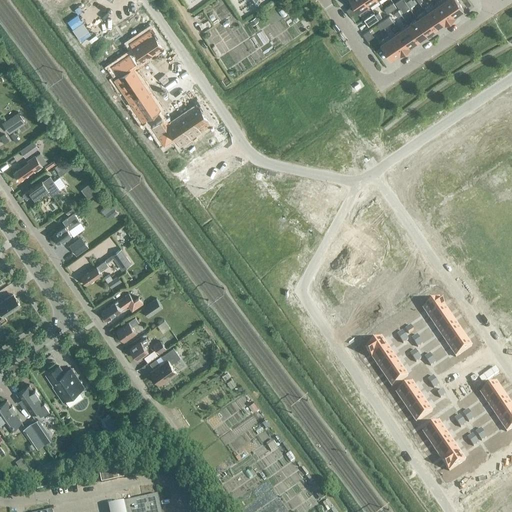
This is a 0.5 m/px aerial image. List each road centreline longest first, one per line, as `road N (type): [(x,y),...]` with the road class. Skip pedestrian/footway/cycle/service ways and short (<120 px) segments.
road 1 (residential): [(439,501),(302,297),(361,179)]
road 2 (residential): [(145,0),(248,155),(297,173),(361,179)]
road 3 (residential): [(150,398),(0,179)]
road 4 (residential): [(511,377),(372,174)]
road 5 (residential): [(492,10),(383,84),(324,0)]
road 6 (secondary): [(0,367),(69,322),(0,218)]
road 7 (residential): [(187,511),(159,479),(0,501)]
road 8 (residential): [(372,174),(511,83)]
